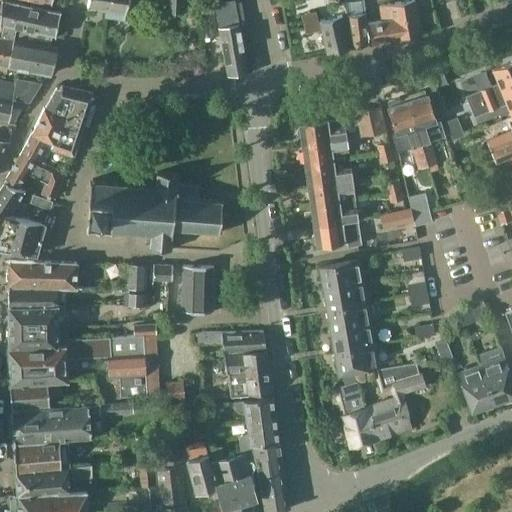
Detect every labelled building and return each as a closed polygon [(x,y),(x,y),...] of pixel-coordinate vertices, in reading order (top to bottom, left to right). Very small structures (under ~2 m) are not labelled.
[(60,11),(2,0),(1,0),(0,17),(0,24),(11,27),(27,30),(49,34),(56,36),(60,11)] [(88,0),(87,7),(106,9),(108,10),(110,0),(88,0)] [(106,9),(105,16),(124,19),(125,14),(126,14),(128,0),(165,0),(165,11),(185,12),(185,0),(110,0),(108,10),(106,9)] [(253,68),(241,1),(234,2),(233,0),(228,0),(214,3),(227,74),(250,72),(253,68)] [(349,47),(366,43),(363,24),(359,0),(349,0),(352,14),(342,15),(349,47)] [(408,0),(379,5),(381,20),(363,24),(366,43),(422,33),(414,0),(408,0)] [(342,15),(341,11),(319,16),(319,17),(318,17),(316,8),(304,11),(309,31),(319,29),(318,27),(321,26),(327,53),(349,49),(349,47),(342,15)] [(0,62),(8,64),(12,41),(9,40),(11,27),(0,24),(0,62)] [(8,64),(8,67),(46,74),(53,46),(46,45),(49,34),(27,30),(25,41),(13,39),(12,41),(8,64)] [(481,89),(485,99),(511,87),(511,60),(493,69),(498,82),(481,89)] [(0,101),(12,105),(25,108),(41,82),(16,78),(15,82),(0,79),(0,101)] [(511,87),(485,99),(491,113),(507,107),(510,116),(511,115),(511,87)] [(59,133),(77,139),(82,123),(87,125),(97,96),(56,88),(45,108),(44,108),(42,112),(64,118),(59,133)] [(414,97),(407,99),(428,165),(437,162),(430,141),(446,136),(441,119),(436,121),(427,93),(426,93),(424,89),(413,93),(414,97)] [(428,165),(407,99),(401,101),(400,97),(388,101),(389,105),(387,105),(396,133),(392,134),(397,150),(398,150),(410,147),(417,169),(428,165)] [(0,128),(12,131),(15,124),(8,123),(12,105),(0,101),(0,128)] [(380,104),(355,110),(360,136),(386,130),(380,104)] [(64,118),(42,112),(32,133),(22,151),(20,154),(43,162),(51,147),(71,155),(77,139),(59,133),(64,118)] [(346,138),(343,117),(298,123),(301,144),(346,138)] [(448,124),(453,138),(466,133),(460,119),(448,124)] [(8,140),(12,131),(0,128),(0,160),(9,140),(8,140)] [(486,141),(490,151),(511,142),(511,131),(511,130),(486,141)] [(348,150),(346,138),(301,144),(304,165),(334,161),(333,152),(348,150)] [(375,144),(378,154),(389,152),(386,141),(375,144)] [(511,142),(490,151),(495,162),(511,155),(511,142)] [(380,165),(391,163),(389,152),(378,154),(380,165)] [(54,198),(64,172),(43,163),(20,154),(4,181),(18,185),(26,173),(45,182),(41,193),(54,198)] [(334,161),(304,165),(307,185),(352,179),(349,159),(334,161)] [(469,171),(457,175),(462,190),(474,186),(469,171)] [(157,173),(156,187),(89,182),(86,229),(151,234),(150,248),(170,249),(172,228),(220,231),(222,201),(196,199),(197,185),(177,184),(178,174),(157,173)] [(352,179),(307,185),(310,206),(351,200),(350,191),(354,191),(352,179)] [(398,180),(384,183),(386,192),(401,189),(398,180)] [(0,187),(0,219),(7,221),(16,204),(24,190),(17,187),(17,188),(3,183),(0,187)] [(401,189),(386,192),(388,202),(403,199),(401,189)] [(425,192),(408,196),(411,208),(413,221),(414,225),(431,221),(429,211),(425,192)] [(53,202),(48,200),(45,208),(50,210),(53,202)] [(351,200),(310,206),(313,226),(358,219),(356,207),(352,208),(351,200)] [(0,248),(11,250),(20,217),(24,206),(16,204),(7,221),(0,219),(0,248)] [(411,208),(380,214),(383,227),(408,222),(413,221),(411,208)] [(511,219),(507,208),(506,208),(495,212),(499,225),(511,219)] [(11,250),(36,254),(44,224),(20,217),(11,250)] [(360,231),(358,219),(313,226),(316,247),(345,243),(346,247),(362,245),(360,231)] [(421,257),(419,246),(401,249),(403,260),(421,257)] [(363,281),(359,259),(319,266),(323,289),(363,281)] [(8,260),(8,284),(56,285),(63,285),(75,285),(76,262),(8,260)] [(125,286),(130,286),(145,286),(146,264),(126,264),(125,286)] [(151,280),(172,280),(173,265),(152,265),(151,280)] [(214,267),(183,266),(182,312),(212,313),(214,267)] [(366,303),(363,281),(323,289),(327,310),(366,303)] [(409,295),(427,292),(425,281),(407,284),(409,295)] [(8,284),(8,303),(62,303),(62,301),(64,298),(65,290),(63,288),(63,285),(56,285),(8,284)] [(130,301),(145,302),(145,286),(130,286),(130,301)] [(429,302),(427,292),(409,295),(411,305),(429,302)] [(8,303),(8,344),(65,342),(65,339),(65,303),(62,303),(8,303)] [(370,323),(366,303),(327,310),(330,330),(370,323)] [(460,307),(466,324),(476,320),(470,303),(460,307)] [(466,324),(460,307),(451,314),(456,327),(466,324)] [(149,321),(129,322),(129,333),(149,332),(149,321)] [(373,344),(370,323),(330,330),(334,350),(373,344)] [(434,334),(432,323),(415,326),(416,337),(434,334)] [(224,358),(266,356),(263,330),(197,334),(197,342),(222,342),(224,358)] [(143,335),(65,339),(65,342),(8,344),(10,381),(67,377),(66,358),(107,356),(109,378),(120,377),(121,396),(146,394),(143,335)] [(452,356),(446,339),(435,343),(441,358),(452,356)] [(377,366),(373,344),(334,350),(338,373),(377,366)] [(477,355),(481,365),(494,402),(511,395),(511,381),(500,347),(477,355)] [(230,397),(272,392),(266,356),(224,358),(226,374),(227,373),(230,397)] [(416,362),(373,370),(380,393),(390,391),(392,398),(403,395),(427,387),(422,372),(419,373),(416,362)] [(481,365),(480,365),(458,373),(471,410),(494,402),(481,365)] [(47,379),(10,381),(11,407),(49,404),(47,379)] [(186,383),(166,384),(169,400),(189,399),(186,383)] [(363,406),(358,387),(341,391),(340,390),(335,392),(350,446),(373,439),(363,406)] [(363,406),(373,439),(410,428),(403,395),(392,398),(381,402),(381,400),(363,406)] [(247,420),(275,416),(272,396),(233,401),(234,408),(239,412),(245,411),(247,420)] [(111,403),(11,409),(13,440),(67,437),(90,436),(88,411),(99,410),(99,415),(112,414),(111,403)] [(217,416),(215,404),(207,405),(209,417),(217,416)] [(279,443),(275,416),(247,420),(248,433),(243,434),(239,438),(240,448),(253,447),(279,443)] [(67,437),(13,440),(15,470),(61,468),(67,467),(67,437)] [(276,511),(288,507),(279,443),(253,447),(263,511),(276,511)] [(210,460),(208,453),(186,459),(195,491),(217,485),(224,511),(260,511),(244,451),(210,460)] [(91,463),(68,465),(68,477),(92,475),(91,463)] [(152,463),(139,464),(141,486),(150,486),(154,485),(152,468),(152,463)] [(180,464),(152,468),(154,485),(150,486),(151,496),(151,498),(152,510),(147,511),(156,511),(156,508),(161,507),(161,505),(184,502),(184,501),(180,464)] [(61,468),(15,470),(16,491),(70,489),(67,467),(61,468)] [(70,489),(16,491),(16,511),(147,511),(152,510),(151,498),(87,501),(87,488),(70,489)] [(186,511),(184,502),(161,505),(161,507),(161,511),(186,511)]
